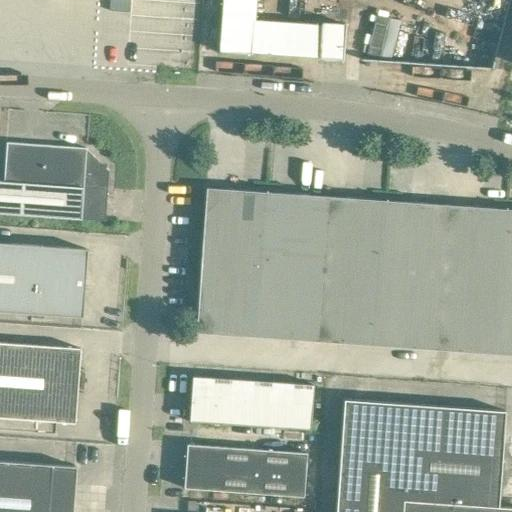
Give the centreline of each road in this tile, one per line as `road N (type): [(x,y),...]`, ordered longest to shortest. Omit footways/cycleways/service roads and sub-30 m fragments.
road 1 (unclassified): [(133,511),(162,94)]
road 2 (unclassified): [(511,147),(320,105),(162,94)]
road 3 (unclassified): [(162,94),(0,84)]
